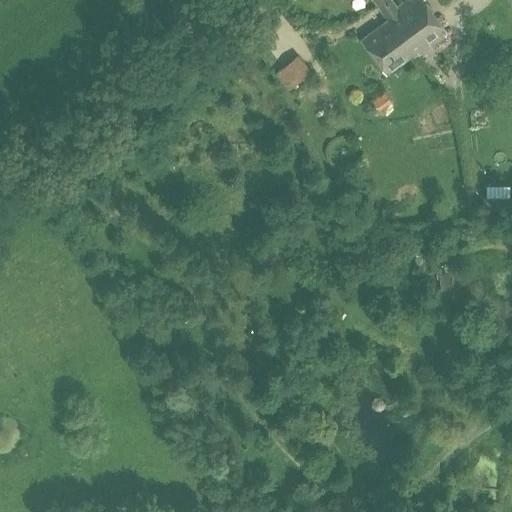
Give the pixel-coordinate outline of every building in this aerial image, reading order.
[(361,39),(386,73),(413,53),(415,56),(447,32),(423,0),(408,0),(400,6),(386,17),(388,19),(361,39)] [(374,0),(386,17),(400,6),(408,0),(406,0),(396,7),(390,0),(374,0)] [(280,74),(295,86),(314,65),(298,52),(280,74)] [(384,92),(371,101),(378,111),(391,101),(384,92)] [(417,147),(463,140),(461,126),(415,134),(417,147)] [(352,176),(342,169),(335,179),(346,186),(352,176)] [(511,208),(511,194),(483,194),(483,209),(511,208)] [(452,272),(439,273),(442,301),(454,300),(452,272)]
